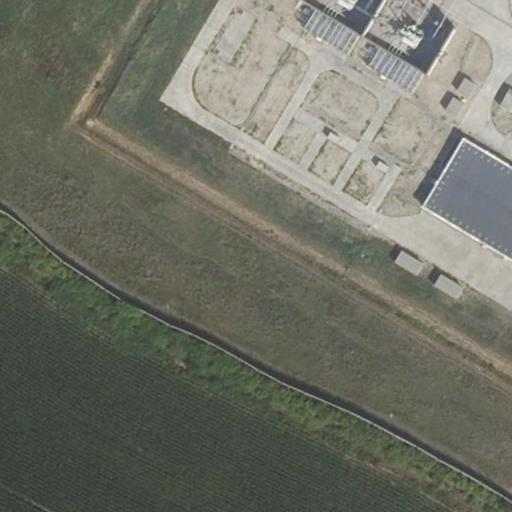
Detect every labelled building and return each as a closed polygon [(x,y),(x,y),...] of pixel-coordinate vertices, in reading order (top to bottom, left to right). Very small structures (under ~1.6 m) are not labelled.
[(324,9),(310,30),(351,57),(365,36),(324,9)] [(391,51),(378,70),(414,93),(426,73),(391,51)] [(511,173),(462,143),(420,212),(511,267),(511,173)] [(400,253),(395,262),(417,275),(424,263),(402,250),(400,253)] [(464,286),(442,273),(435,285),(457,298),(464,286)]
